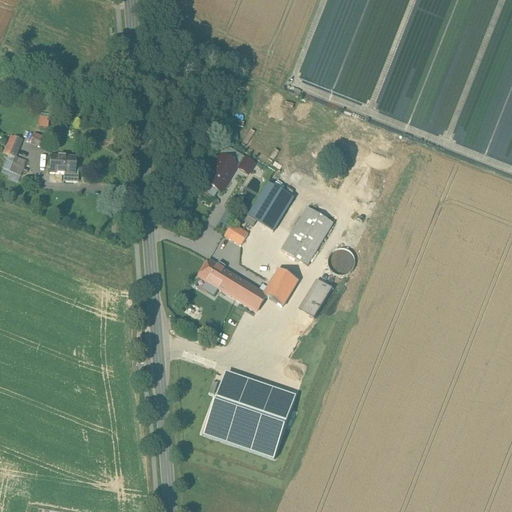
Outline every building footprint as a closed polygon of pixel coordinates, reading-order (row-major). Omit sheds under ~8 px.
[(39,116),(38,127),(48,128),(49,117),(39,116)] [(45,142),(34,137),(30,147),(42,151),(45,142)] [(20,143),(11,139),(4,156),(13,160),(20,143)] [(222,157),(205,185),(221,194),(238,166),(222,157)] [(75,160),(51,159),(50,175),(63,176),(63,184),(78,184),(78,166),(75,166),(75,160)] [(245,159),(238,170),(247,176),(254,165),(245,159)] [(26,165),(16,160),(10,173),(20,178),(26,165)] [(267,185),(246,219),(272,234),(293,200),(267,185)] [(333,225),(307,209),(281,252),(307,268),(333,225)] [(247,235),(232,226),(224,238),(240,248),(247,235)] [(354,270),(355,264),(354,259),(351,255),(347,252),(341,251),(336,252),(332,255),(329,259),(328,264),(329,270),(332,274),(336,277),(342,278),(347,277),(351,274),(354,270)] [(221,273),(208,264),(198,280),(212,288),(221,273)] [(279,271),(262,297),(265,299),(282,310),(298,284),(279,271)] [(262,297),(221,273),(212,288),(256,314),(265,299),(262,297)] [(332,292),(317,283),(299,311),(314,321),(332,292)] [(296,398),(226,374),(204,438),(274,462),(296,398)]
